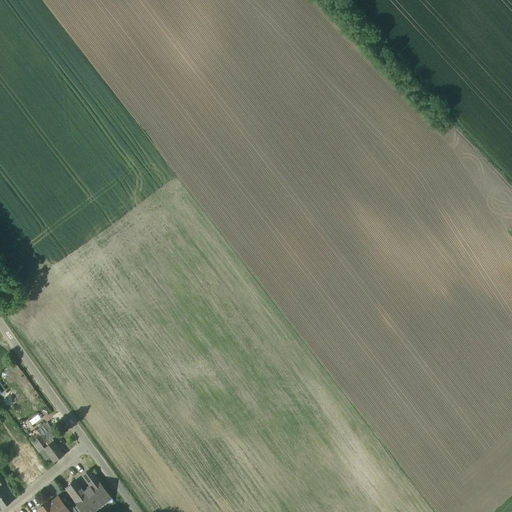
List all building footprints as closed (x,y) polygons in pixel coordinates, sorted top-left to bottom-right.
[(47,423),(37,430),(48,446),(54,442),(55,443),(55,442),(52,439),(57,435),(47,423)] [(55,443),(54,442),(48,446),(44,449),(36,439),(31,442),(45,461),(50,457),(54,463),(64,455),(55,443)] [(27,443),(16,452),(19,456),(11,462),(18,473),(28,465),(29,467),(32,465),(28,460),(35,455),(27,443)] [(29,467),(28,465),(18,473),(28,486),(38,479),(29,467)] [(101,487),(89,471),(83,476),(92,487),(94,485),(97,490),(101,487)] [(84,492),(76,481),(66,489),(82,510),(90,504),(94,510),(105,501),(97,490),(94,485),(92,487),(84,492)] [(0,486),(0,511),(12,502),(0,486)] [(58,498),(50,504),(49,502),(38,510),(38,511),(68,511),(67,510),(58,498)]
